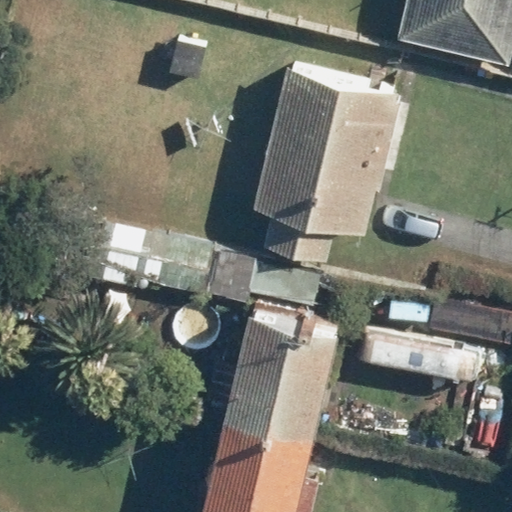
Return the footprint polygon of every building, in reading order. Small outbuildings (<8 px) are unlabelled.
[(511,0),(405,0),(399,28),(509,54),(511,43),(511,0)] [(204,74),(213,26),(174,20),(166,68),(204,74)] [(256,200),(367,225),(400,83),(289,57),(256,200)] [(122,223),(113,274),(210,290),(218,240),(122,223)] [(202,511),(292,511),(334,325),(249,306),(202,511)]
